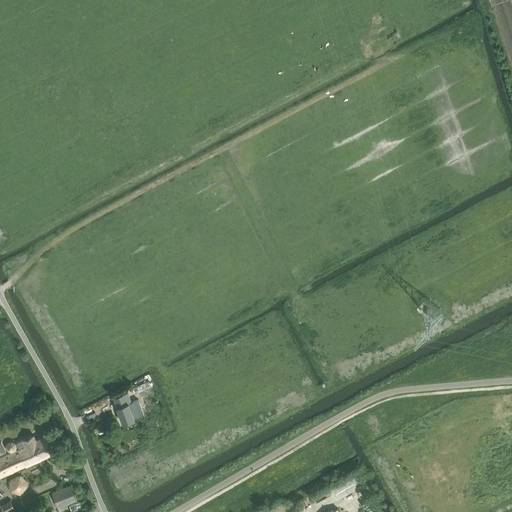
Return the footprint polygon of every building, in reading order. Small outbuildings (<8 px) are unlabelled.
[(134,387),(136,392),(152,386),(150,380),(134,387)] [(117,407),(123,423),(135,419),(129,403),(132,402),(128,392),(114,398),(116,402),(118,407),(117,407)] [(0,458),(0,477),(55,452),(47,435),(36,440),(34,435),(17,443),(20,449),(0,458)] [(328,487),(336,500),(362,486),(355,472),(328,487)] [(26,492),(26,476),(12,476),(12,492),(26,492)] [(53,492),(58,507),(77,500),(71,485),(53,492)] [(11,500),(2,505),(5,511),(6,511),(15,508),(11,500)]
